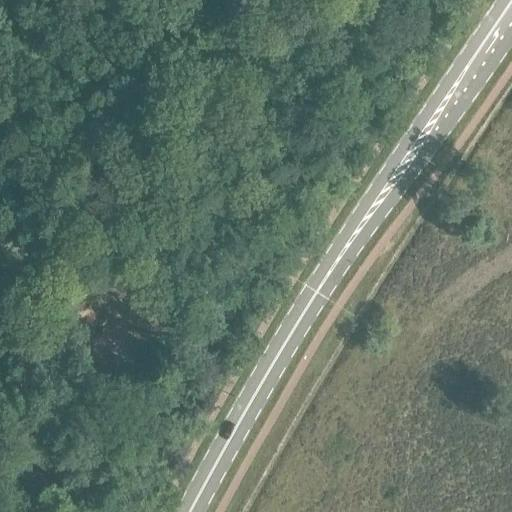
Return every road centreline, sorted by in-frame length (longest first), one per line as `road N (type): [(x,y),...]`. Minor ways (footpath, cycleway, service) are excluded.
road 1 (secondary): [(502,0),(357,214),(298,319)]
road 2 (secondary): [(298,319),(511,32)]
road 3 (secondary): [(191,511),(298,319)]
